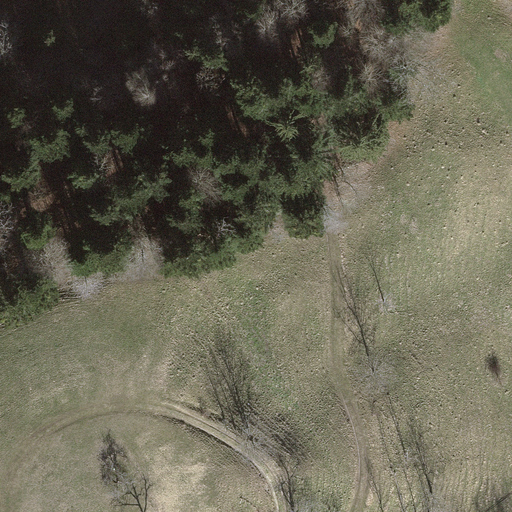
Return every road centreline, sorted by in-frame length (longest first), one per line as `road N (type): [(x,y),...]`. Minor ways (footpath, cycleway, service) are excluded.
road 1 (track): [(272,511),(264,486),(239,456),(191,424),(142,407),(88,408),(40,428),(7,466),(0,491)]
road 2 (track): [(328,215),(330,356),(354,477),(345,511)]
